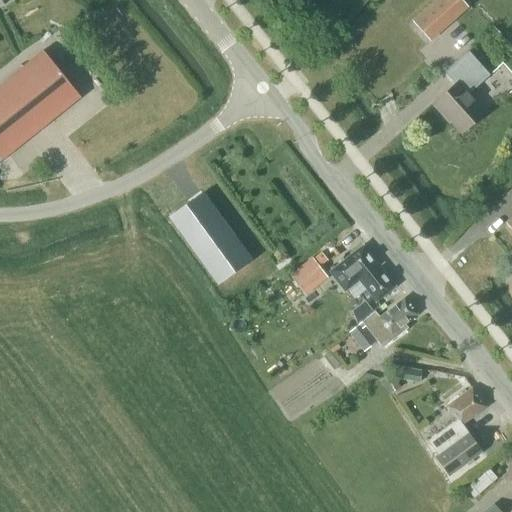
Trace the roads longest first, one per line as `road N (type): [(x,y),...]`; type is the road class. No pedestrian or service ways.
road 1 (tertiary): [(511,402),(265,87)]
road 2 (unclassified): [(0,214),(90,199),(131,182),(265,87)]
